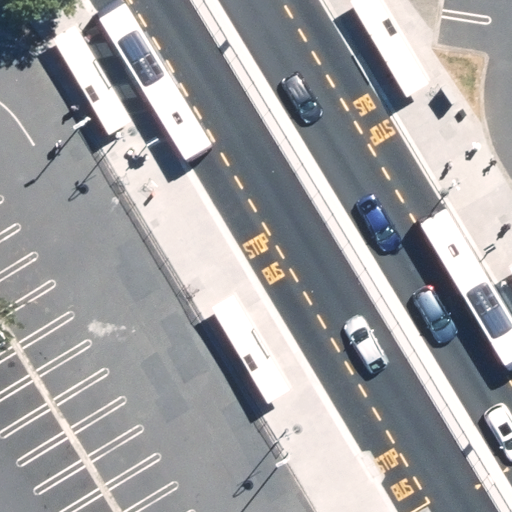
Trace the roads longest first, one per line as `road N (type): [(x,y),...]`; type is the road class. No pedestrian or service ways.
road 1 (unclassified): [(482,511),(170,0)]
road 2 (unclassified): [(282,0),(511,400)]
